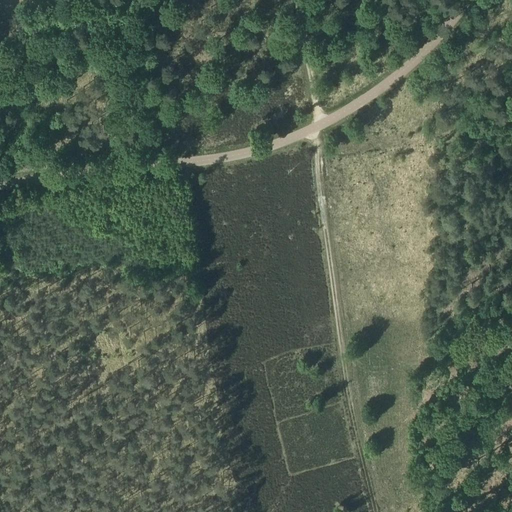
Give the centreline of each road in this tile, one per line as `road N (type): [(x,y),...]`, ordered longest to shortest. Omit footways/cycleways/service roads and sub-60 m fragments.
road 1 (unclassified): [(0,188),(31,177),(310,141),(384,94),(463,0)]
road 2 (track): [(289,0),(310,141),(389,511)]
